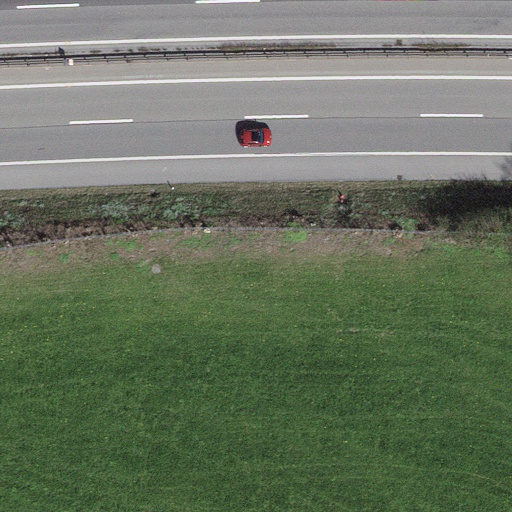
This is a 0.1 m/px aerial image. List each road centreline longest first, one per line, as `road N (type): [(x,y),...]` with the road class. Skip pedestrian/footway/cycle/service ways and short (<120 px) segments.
road 1 (motorway): [(0,127),(511,118)]
road 2 (motorway): [(246,0),(0,9)]
